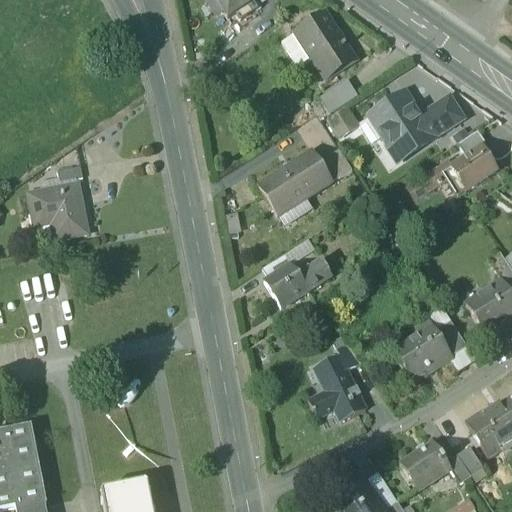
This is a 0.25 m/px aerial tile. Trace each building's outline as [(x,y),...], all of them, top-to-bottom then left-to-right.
[(213,0),(214,1),(208,5),(216,17),(222,13),(228,22),(236,17),(252,6),(260,1),(259,0),(213,0)] [(252,6),(236,17),(240,24),(256,13),(252,6)] [(325,17),(295,37),(296,40),(310,61),(325,83),(355,64),(325,17)] [(295,37),(281,46),(297,70),(310,61),(296,40),(295,37)] [(347,84),(320,102),(331,119),(359,101),(347,84)] [(404,100),(371,121),(389,149),(394,146),(403,161),(462,124),(448,103),(419,123),(404,100)] [(346,113),(327,125),(338,142),(357,130),(346,113)] [(477,136),(457,149),(466,162),(481,153),(484,150),(485,148),(484,147),(477,136)] [(466,162),(451,171),(466,195),(496,176),(481,153),(466,162)] [(338,183),(351,175),(338,155),(326,163),(338,183)] [(312,157),(259,190),(278,221),(331,187),(318,167),(312,157)] [(338,183),(326,163),(318,167),(331,187),(338,183)] [(466,195),(451,171),(441,178),(445,185),(446,185),(457,201),(466,195)] [(81,172),(57,177),(60,188),(77,185),(83,184),(81,172)] [(438,173),(420,185),(427,196),(445,185),(441,178),(438,173)] [(77,185),(60,188),(61,194),(78,191),(77,185)] [(420,185),(411,190),(418,202),(427,196),(420,185)] [(61,194),(29,200),(32,220),(49,216),(55,245),(87,239),(78,191),(61,194)] [(511,275),(505,265),(500,256),(487,264),(499,283),(500,283),(506,292),(511,288),(511,275)] [(284,260),(262,275),(268,284),(290,270),(284,260)] [(268,284),(264,287),(281,313),(331,281),(321,266),(297,281),(290,270),(268,284)] [(499,283),(481,295),(482,297),(464,309),(485,341),(497,334),(496,332),(511,321),(511,301),(506,292),(500,283),(499,283)] [(437,340),(428,326),(415,334),(418,339),(393,355),(412,385),(424,377),(425,380),(427,379),(427,378),(451,362),(437,340)] [(452,330),(437,340),(450,361),(466,351),(452,330)] [(361,368),(348,349),(334,356),(337,361),(345,377),(361,368)] [(337,361),(320,370),(333,394),(307,407),(313,418),(316,423),(334,414),(340,427),(364,415),(345,377),(337,361)] [(511,400),(502,407),(511,422),(511,400)] [(498,408),(484,416),(482,414),(481,415),(482,416),(467,426),(467,425),(465,426),(487,461),(500,453),(499,452),(511,443),(511,422),(502,407),(499,409),(498,408)] [(31,431),(0,437),(0,511),(45,511),(45,509),(46,508),(31,431)] [(433,447),(399,469),(416,494),(448,473),(449,473),(445,466),(433,447)] [(482,472),(469,451),(457,459),(470,480),(482,472)] [(470,480),(457,459),(445,466),(449,473),(448,473),(458,488),(463,485),(470,480)] [(152,511),(148,490),(144,487),(103,495),(101,498),(103,511),(152,511)] [(382,511),(364,487),(336,507),(339,511),(382,511)]
